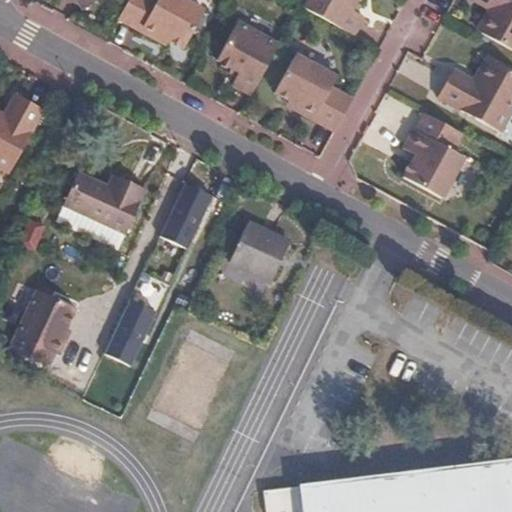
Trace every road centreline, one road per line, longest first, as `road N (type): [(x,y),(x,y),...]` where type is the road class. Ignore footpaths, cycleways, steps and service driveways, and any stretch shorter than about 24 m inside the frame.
road 1 (residential): [(0,17),(323,180)]
road 2 (residential): [(323,180),(511,284)]
road 3 (residential): [(421,0),(323,180)]
